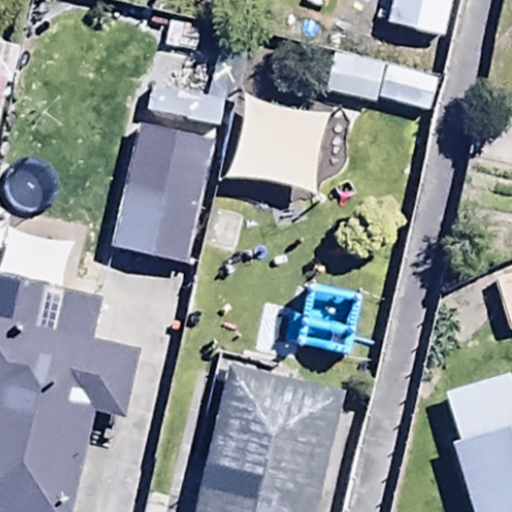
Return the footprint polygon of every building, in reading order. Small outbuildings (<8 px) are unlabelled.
[(448,0),(385,0),(381,25),(442,37),(448,0)] [(0,86),(7,87),(16,44),(0,39),(0,86)] [(216,135),(135,118),(106,249),(187,267),(216,135)] [(511,170),(489,169),(484,238),(511,240),(511,170)] [(0,511),(67,511),(89,414),(114,420),(146,275),(93,263),(86,292),(0,273),(0,511)] [(511,271),(488,279),(505,334),(511,332),(511,271)] [(305,511),(333,388),(219,363),(185,511),(305,511)] [(511,511),(511,398),(501,368),(429,394),(470,511),(511,511)]
